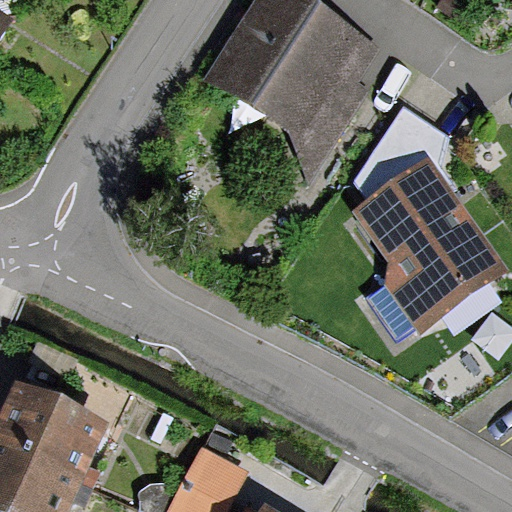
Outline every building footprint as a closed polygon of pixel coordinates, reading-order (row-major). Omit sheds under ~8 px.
[(298,0),(260,0),(210,79),(289,131),(310,185),(369,92),(359,85),(380,52),(298,0)] [(0,44),(18,16),(0,4),(0,44)] [(356,182),(368,201),(428,158),(453,192),(457,187),(441,162),(449,137),(406,107),(356,182)] [(368,201),(353,211),(389,261),(382,284),(418,334),(508,270),(453,192),(428,158),(368,201)] [(17,382),(0,418),(0,511),(2,511),(64,511),(106,422),(22,385),(17,382)] [(231,511),(253,473),(205,447),(169,511),(231,511)]
